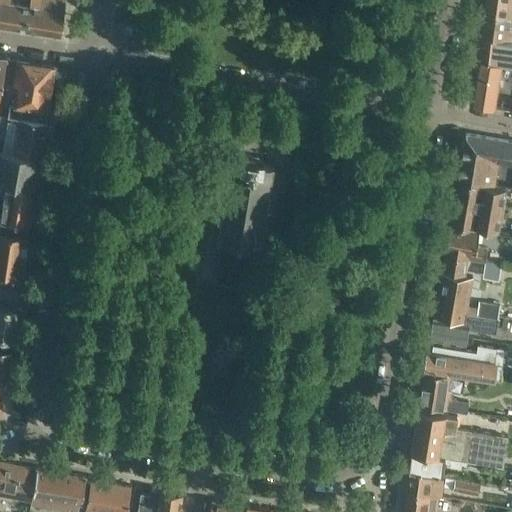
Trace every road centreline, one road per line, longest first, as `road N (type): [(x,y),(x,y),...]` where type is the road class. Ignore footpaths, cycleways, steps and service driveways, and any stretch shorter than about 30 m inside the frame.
road 1 (residential): [(95,53),(41,396),(51,419),(79,439),(201,457)]
road 2 (residential): [(362,468),(381,432),(431,110)]
road 3 (residential): [(431,110),(95,53)]
road 4 (residential): [(201,457),(323,478),(362,468)]
